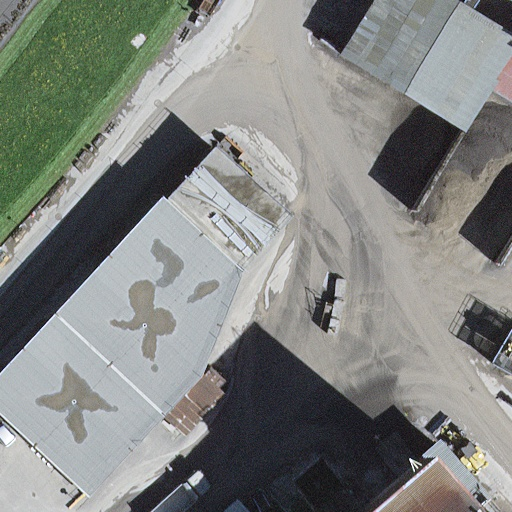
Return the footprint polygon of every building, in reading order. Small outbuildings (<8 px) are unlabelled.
[(511,52),(511,50),(511,45),(438,0),(376,0),(343,52),(464,127),(488,88),(511,52)] [(511,52),(488,88),(511,102),(511,52)] [(234,273),(289,218),(212,148),(0,379),(0,411),(88,492),(160,413),(194,376),(195,375),(234,273)] [(511,378),(511,329),(510,328),(488,363),(511,378)] [(160,413),(181,434),(216,399),(194,376),(160,413)] [(0,511),(69,511),(88,492),(0,411),(0,511)] [(491,511),(434,446),(418,460),(463,511),(491,511)] [(463,511),(418,460),(378,495),(361,509),(358,511),(346,511),(341,506),(333,511),(463,511)] [(333,511),(341,506),(346,511),(358,511),(361,509),(343,489),(316,511),(333,511)]
